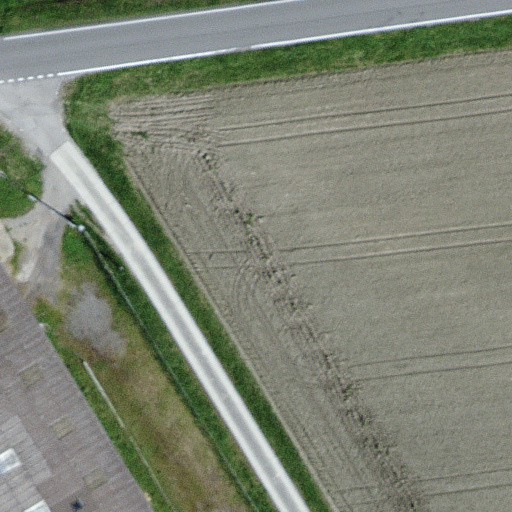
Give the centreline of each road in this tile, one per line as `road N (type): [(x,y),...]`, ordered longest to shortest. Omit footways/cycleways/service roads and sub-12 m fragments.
road 1 (track): [(0,69),(113,223),(292,511)]
road 2 (tertiary): [(0,60),(454,0)]
